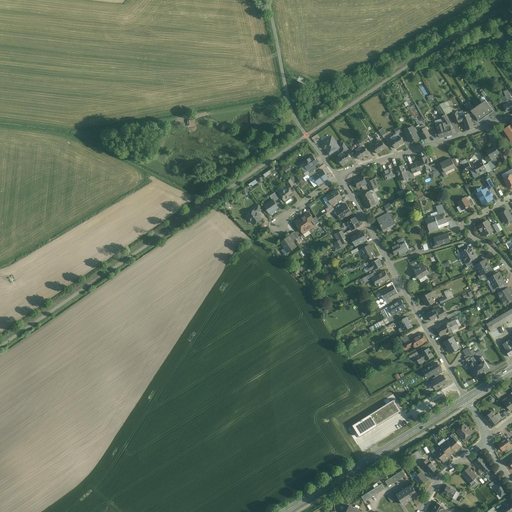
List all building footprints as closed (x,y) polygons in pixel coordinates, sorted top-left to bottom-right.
[(511,111),(506,100),(507,100),(505,96),(502,98),(504,101),(502,102),(507,113),(511,111)] [(486,100),(481,103),(475,108),(475,107),(470,110),(473,115),(474,114),(476,118),(478,122),(494,111),(491,108),(488,104),(489,104),(486,100)] [(450,106),(446,108),(445,104),(440,105),(446,115),(453,112),(450,106)] [(446,115),(440,105),(436,108),(441,114),(440,115),(441,117),(445,115),(446,115)] [(463,111),(458,113),(458,112),(452,114),(455,124),(461,121),(461,122),(463,121),(463,120),(466,119),(465,115),(464,112),(463,111)] [(469,114),(465,115),(466,119),(463,120),(463,121),(467,131),(474,128),(469,114)] [(445,115),(441,117),(443,119),(446,125),(450,122),(445,115)] [(446,125),(443,119),(436,121),(436,123),(436,124),(438,130),(440,138),(452,135),(450,127),(447,128),(446,125)] [(413,126),(404,130),(407,136),(411,143),(419,139),(413,126)] [(425,127),(419,131),(424,140),(423,140),(424,140),(431,136),(426,127),(425,127)] [(399,136),(391,142),(395,149),(404,143),(399,136)] [(332,137),(323,143),(323,144),(323,145),(323,147),(325,148),(326,148),(328,151),(327,152),(329,155),(339,148),(332,137)] [(381,141),(373,147),(378,154),(381,152),(381,151),(386,148),(381,141)] [(496,146),(486,151),(491,160),(492,161),(496,158),(494,156),(500,153),(496,146)] [(364,147),(355,153),(360,160),(364,158),(363,157),(369,154),(364,147)] [(347,153),(338,158),(343,165),(346,163),(351,159),(347,153)] [(313,156),(302,163),(303,163),(304,162),(308,170),(309,170),(315,166),(318,164),(313,156)] [(420,158),(420,161),(423,169),(425,168),(424,167),(429,166),(425,156),(420,158)] [(441,163),(440,164),(443,168),(440,169),(440,170),(444,178),(447,176),(445,173),(455,167),(452,160),(451,158),(441,163)] [(410,165),(412,169),(413,173),(424,169),(423,169),(420,161),(410,165)] [(482,162),(473,167),(477,173),(477,174),(486,169),(484,166),(482,162)] [(468,164),(464,166),(467,172),(472,169),(469,163),(468,164)] [(492,170),(488,163),(484,166),(486,169),(488,173),(492,170)] [(431,173),(437,170),(434,164),(429,166),(431,173)] [(403,165),(395,168),(400,181),(408,178),(407,177),(408,177),(406,171),(403,165)] [(315,166),(309,170),(308,170),(307,171),(309,174),(314,170),(316,169),(315,166)] [(316,174),(312,177),(314,180),(312,181),(313,182),(314,180),(318,185),(326,179),(324,177),(327,175),(325,173),(323,169),(316,174)] [(390,169),(383,172),(386,180),(393,178),(390,169)] [(307,171),(297,177),(299,181),(308,175),(309,174),(307,171)] [(509,189),(511,187),(511,175),(511,174),(510,175),(503,179),(509,189)] [(363,176),(354,180),(358,188),(367,184),(363,176)] [(490,177),(484,181),(489,190),(495,186),(490,177)] [(293,195),(288,187),(279,193),(284,201),(285,200),(287,204),(292,200),(290,197),(293,195)] [(487,188),(476,194),(482,205),(493,199),(487,188)] [(336,190),(326,196),(332,205),(342,198),(336,190)] [(370,191),(361,195),(368,209),(376,205),(370,191)] [(275,193),(270,196),(273,201),(274,202),(279,199),(275,193)] [(466,197),(463,199),(463,200),(458,202),(462,211),(466,208),(466,207),(470,205),(471,205),(468,200),(466,197)] [(273,201),(265,206),(269,213),(270,213),(272,216),(278,212),(276,209),(278,208),(274,202),(273,201)] [(390,203),(384,207),(387,212),(393,209),(390,203)] [(259,204),(254,208),(255,210),(257,213),(262,210),(259,204)] [(346,204),(339,208),(335,210),(336,211),(335,211),(341,220),(352,213),(346,204)] [(255,210),(248,215),(248,216),(251,221),(252,221),(254,224),(255,224),(257,222),(258,221),(260,219),(260,218),(257,213),(255,210)] [(439,215),(431,218),(431,216),(428,217),(429,219),(426,220),(427,224),(445,218),(444,213),(446,213),(444,210),(438,212),(438,213),(439,215)] [(507,210),(500,214),(505,223),(511,220),(511,219),(511,218),(511,216),(507,210)] [(306,215),(314,226),(317,224),(309,213),(306,215)] [(384,217),(379,221),(381,225),(380,225),(381,226),(382,226),(384,230),(394,225),(388,213),(384,216),(384,217)] [(306,215),(300,219),(308,230),(314,226),(306,215)] [(355,217),(347,222),(351,230),(360,226),(355,217)] [(445,218),(427,224),(430,233),(437,230),(439,229),(439,228),(449,224),(448,222),(447,223),(445,218)] [(308,230),(300,219),(295,222),(303,234),(308,230)] [(487,221),(479,225),(479,226),(478,226),(481,231),(482,231),(484,233),(485,234),(488,232),(489,233),(493,231),(494,233),(496,232),(493,226),(491,227),(487,221)] [(342,231),(337,233),(337,234),(340,240),(345,237),(342,231)] [(363,232),(351,238),(355,246),(367,240),(363,232)] [(442,235),(436,237),(438,245),(450,242),(449,237),(443,238),(442,235)] [(296,247),(289,236),(281,242),(288,253),(296,247)] [(403,238),(397,241),(399,244),(392,248),(395,255),(398,253),(399,255),(409,249),(403,238)] [(370,245),(360,250),(366,260),(375,255),(370,245)] [(467,248),(460,252),(463,258),(474,252),(471,246),(467,248)] [(474,252),(463,258),(466,263),(473,259),(477,257),(474,252)] [(379,259),(371,263),(372,264),(368,267),(369,270),(370,271),(374,268),(375,270),(382,266),(379,259)] [(479,263),(475,265),(476,266),(478,270),(488,265),(485,259),(479,263)] [(422,262),(412,268),(421,282),(427,278),(426,276),(429,274),(422,262)] [(488,265),(478,270),(480,274),(481,276),(485,273),(491,270),(488,265)] [(377,275),(372,278),(372,280),(376,286),(389,279),(385,271),(377,275)] [(493,276),(488,278),(489,280),(491,284),(502,278),(499,272),(493,276)] [(373,273),(362,278),(364,282),(371,280),(372,280),(372,278),(377,275),(374,276),(373,273)] [(502,278),(491,284),(493,288),(494,289),(499,286),(505,283),(502,278)] [(393,285),(385,289),(390,297),(398,293),(393,285)] [(499,293),(498,294),(501,299),(511,292),(511,291),(511,290),(509,291),(508,288),(507,289),(499,293)] [(385,289),(380,292),(384,300),(390,297),(385,289)] [(450,291),(445,293),(446,297),(448,300),(453,298),(450,291)] [(511,292),(501,299),(504,305),(511,300),(511,292)] [(429,293),(422,297),(426,306),(434,302),(429,293)] [(401,300),(388,307),(381,311),(386,319),(392,315),(397,312),(398,314),(400,313),(399,311),(405,308),(401,300)] [(511,308),(486,324),(491,331),(511,318),(511,308)] [(435,309),(427,313),(432,321),(439,317),(439,316),(445,313),(442,309),(437,312),(435,309)] [(489,309),(484,312),(487,318),(492,315),(489,309)] [(386,319),(380,322),(380,323),(383,327),(388,324),(393,321),(395,320),(392,315),(386,319)] [(407,317),(398,322),(399,322),(404,331),(412,326),(407,317)] [(447,323),(442,326),(441,324),(438,325),(439,327),(436,328),(440,337),(451,331),(459,327),(458,325),(456,320),(448,323),(447,323)] [(422,334),(408,342),(409,343),(407,344),(408,346),(410,345),(411,346),(413,344),(415,348),(427,341),(422,334)] [(452,337),(444,342),(450,353),(459,348),(452,337)] [(511,343),(510,340),(502,344),(505,349),(505,350),(509,357),(511,355),(511,343)] [(429,348),(421,352),(422,353),(415,357),(419,364),(426,360),(426,361),(433,357),(429,348)] [(482,357),(479,359),(481,363),(478,365),(483,372),(489,369),(482,357)] [(437,362),(422,370),(427,379),(442,370),(437,362)] [(473,363),(470,365),(477,376),(483,372),(478,365),(476,367),(473,363)] [(434,381),(432,382),(436,390),(437,390),(436,389),(440,387),(441,387),(443,385),(443,386),(448,383),(444,376),(440,378),(434,381)] [(464,384),(466,387),(475,382),(473,379),(464,384)] [(394,399),(353,425),(360,437),(401,411),(394,399)] [(492,412),(484,418),(492,427),(499,421),(492,412)] [(464,425),(460,428),(459,428),(458,429),(458,430),(457,431),(464,439),(469,434),(471,433),(468,430),(468,429),(466,427),(464,425)] [(459,440),(453,434),(450,436),(452,438),(456,442),(459,440)] [(469,434),(464,439),(462,440),(465,443),(471,437),(469,434)] [(456,442),(452,438),(447,442),(454,451),(455,452),(461,447),(456,442)] [(506,439),(498,444),(503,450),(506,448),(511,445),(506,439)] [(446,441),(440,447),(441,448),(445,452),(447,450),(451,454),(454,451),(447,442),(446,441)] [(445,452),(441,448),(436,452),(440,457),(444,462),(449,457),(449,456),(448,456),(445,452)] [(418,451),(412,455),(416,460),(422,456),(418,451)] [(481,456),(475,462),(483,472),(490,466),(481,456)] [(430,464),(426,460),(422,463),(431,474),(432,473),(433,474),(435,472),(434,471),(437,469),(432,462),(430,464)] [(477,477),(469,467),(461,474),(469,483),(473,480),(477,477)] [(403,470),(385,482),(388,487),(406,475),(403,470)] [(422,472),(415,478),(420,485),(428,479),(422,472)] [(495,478),(490,472),(485,476),(490,482),(495,478)] [(479,486),(473,480),(469,483),(472,486),(475,489),(479,486)] [(495,480),(489,484),(492,489),(494,487),(498,484),(495,480)] [(498,484),(494,487),(496,491),(496,492),(498,495),(499,495),(501,497),(508,492),(501,482),(498,484)] [(382,484),(368,493),(372,498),(385,489),(382,484)] [(412,485),(407,488),(407,489),(403,492),(402,491),(397,494),(403,504),(418,495),(412,485)] [(456,491),(447,486),(443,492),(452,498),(456,491)] [(368,493),(362,497),(365,502),(372,498),(368,493)] [(393,494),(388,497),(391,503),(396,500),(393,494)] [(511,511),(511,501),(502,508),(504,511),(511,511)] [(444,507),(437,503),(433,511),(434,511),(448,511),(449,511),(444,508),(444,507)]
